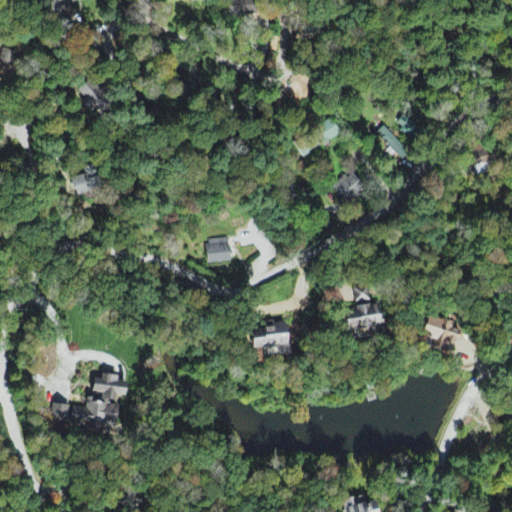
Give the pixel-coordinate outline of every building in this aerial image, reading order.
[(253,20),(252,0),(227,1),(228,21),(253,20)] [(90,81),(76,93),(83,100),(81,101),(98,120),(113,107),(90,81)] [(317,128),(326,145),(340,138),(332,121),(317,128)] [(401,162),(409,155),(384,129),(376,136),(401,162)] [(484,148),(470,152),(475,173),(489,169),(484,148)] [(364,191),(352,174),(330,191),(343,207),(364,191)] [(75,198),(101,193),(97,175),(72,180),(75,198)] [(206,243),(209,267),(232,264),(229,241),(206,243)] [(353,291),(356,315),(346,317),(348,333),(356,332),(357,340),(375,338),(374,330),(383,329),(380,307),(370,308),(367,289),(353,291)] [(451,331),(452,324),(427,319),(422,346),(456,353),(460,333),(451,331)] [(269,359),(290,358),(289,325),(265,326),(265,334),(254,334),(254,352),(269,352),(269,359)] [(70,427),(102,432),(105,418),(117,420),(120,407),(116,406),(117,397),(127,399),(129,385),(118,383),(119,378),(99,374),(95,395),(103,396),(102,402),(88,399),(86,411),(73,408),(70,427)] [(53,424),(69,425),(69,407),(53,406),(53,424)] [(366,505),(364,497),(341,503),(343,511),(380,511),(378,502),(366,505)]
